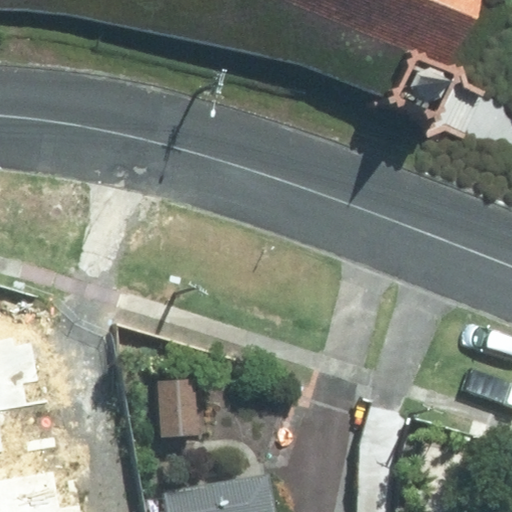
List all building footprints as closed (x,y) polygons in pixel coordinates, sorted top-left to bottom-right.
[(375,93),(392,59),(238,0),(0,0),(78,2),(375,93)] [(459,0),(238,0),(392,59),(432,74),(459,0)] [(0,411),(46,404),(36,332),(0,337),(0,411)] [(251,511),(237,418),(134,433),(146,511),(251,511)] [(0,511),(70,511),(65,474),(0,483),(0,511)] [(511,511),(511,505),(461,489),(453,511),(511,511)] [(131,511),(127,495),(78,506),(79,511),(131,511)]
